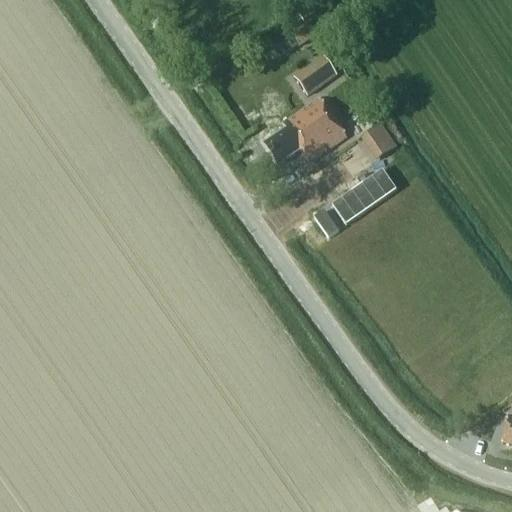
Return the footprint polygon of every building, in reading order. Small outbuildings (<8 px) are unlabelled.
[(297,24),(287,31),(291,37),(297,33),(301,30),(297,24)] [(291,37),(290,38),(290,39),(298,49),(300,51),(307,46),(297,33),(291,37)] [(324,59),(295,80),(308,99),(338,78),(324,59)] [(347,139),(319,101),(263,141),(280,165),(299,151),(309,166),(347,139)] [(390,126),(370,139),(384,161),(405,148),(390,126)] [(397,194),(383,173),(332,209),(347,229),(397,194)] [(503,446),(511,447),(511,418),(508,418),(503,446)]
